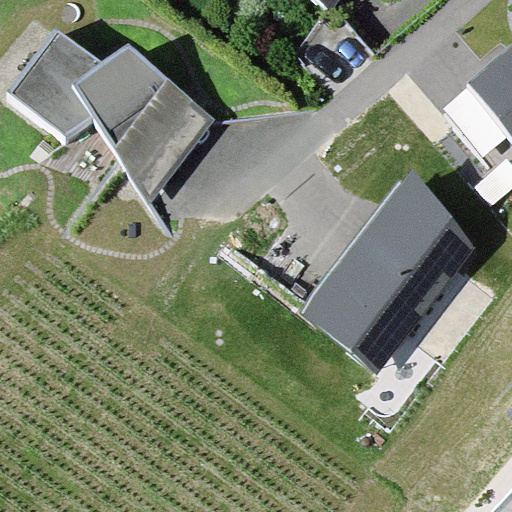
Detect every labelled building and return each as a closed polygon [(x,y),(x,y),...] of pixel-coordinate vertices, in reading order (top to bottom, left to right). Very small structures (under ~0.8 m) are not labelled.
[(350,0),(324,0),(342,12),(350,0)] [(104,79),(56,43),(11,99),(66,143),(95,127),(152,208),(211,125),(128,62),(104,79)] [(511,51),(474,84),(511,138),(511,51)] [(414,188),(306,326),(358,362),(376,376),(466,258),(414,188)] [(511,511),(511,493),(495,511),(511,511)]
